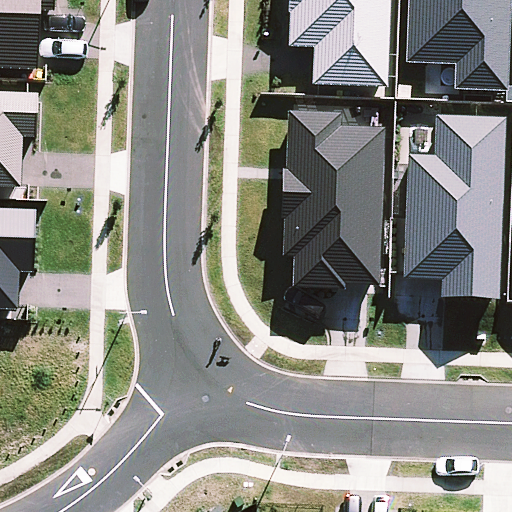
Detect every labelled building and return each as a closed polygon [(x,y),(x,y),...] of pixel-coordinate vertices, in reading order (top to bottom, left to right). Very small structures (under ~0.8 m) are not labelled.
[(0,0),(0,70),(36,72),(38,13),(50,14),(50,0),(0,0)] [(285,0),(283,48),(312,49),(310,89),(388,92),(392,0),(285,0)] [(404,0),(402,68),(451,70),(450,92),(506,94),(509,0),(404,0)] [(341,115),(284,113),(280,257),(290,258),(290,288),(378,290),(383,128),(341,127),(341,115)] [(404,157),(400,282),(440,283),(440,299),(498,302),(505,120),(433,118),(431,158),(404,157)]
